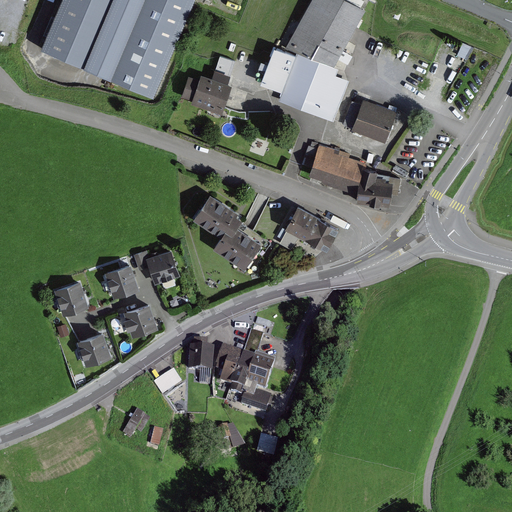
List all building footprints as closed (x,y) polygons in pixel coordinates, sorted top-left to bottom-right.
[(193,0),(62,0),(42,48),(153,95),(193,0)] [(336,63),(368,6),(363,4),(364,0),(312,0),(287,46),(276,42),(261,80),(283,88),(281,93),(301,101),(300,104),(335,117),(350,79),(335,74),(336,71),(339,72),(341,65),(336,63)] [(463,42),(457,55),(467,59),(472,46),(463,42)] [(191,72),(184,93),(194,96),(193,100),(215,107),(213,110),(223,114),(234,82),(232,80),(235,74),(216,66),(214,74),(203,70),(201,75),(191,72)] [(447,74),(443,81),(450,85),(454,78),(447,74)] [(356,125),(390,138),(401,108),(367,95),(356,125)] [(313,165),(320,142),(312,139),(305,163),(313,165)] [(355,148),(323,140),(312,170),(326,175),(325,179),(361,190),(360,198),(394,202),(395,178),(390,177),(391,170),(369,164),(371,158),(353,152),(355,148)] [(240,148),(247,151),(250,145),(242,142),(240,148)] [(248,264),(264,239),(241,224),(247,215),(241,211),(243,208),(214,189),(197,215),(225,233),(218,244),(248,264)] [(328,249),(339,228),(297,207),(286,228),(328,249)] [(137,249),(139,257),(152,254),(149,245),(137,249)] [(157,280),(184,270),(175,246),(148,255),(157,280)] [(108,269),(116,295),(142,288),(134,262),(108,269)] [(58,288),(66,313),(92,304),(84,279),(58,288)] [(137,334),(162,325),(153,299),(127,309),(129,315),(125,317),(129,328),(135,326),(137,334)] [(65,333),(73,330),(69,319),(61,322),(65,333)] [(276,360),(256,353),(264,332),(251,328),(249,332),(240,329),(236,341),(245,344),(243,349),(223,342),(216,361),(222,363),(217,376),(245,387),(243,391),(254,395),(259,379),(268,382),(276,360)] [(91,364),(118,354),(109,330),(82,341),(91,364)] [(201,371),(213,371),(214,348),(208,347),(208,341),(190,344),(189,370),(201,371)] [(168,389),(182,381),(175,368),(160,377),(168,389)] [(122,442),(130,447),(134,439),(140,443),(145,434),(141,432),(145,425),(135,419),(122,442)] [(226,424),(234,448),(245,444),(238,421),(226,424)] [(212,449),(231,442),(225,425),(206,432),(212,449)] [(270,437),(261,435),(257,452),(274,456),(278,439),(270,437)] [(146,455),(158,458),(160,454),(161,448),(159,448),(161,439),(151,437),(146,455)]
